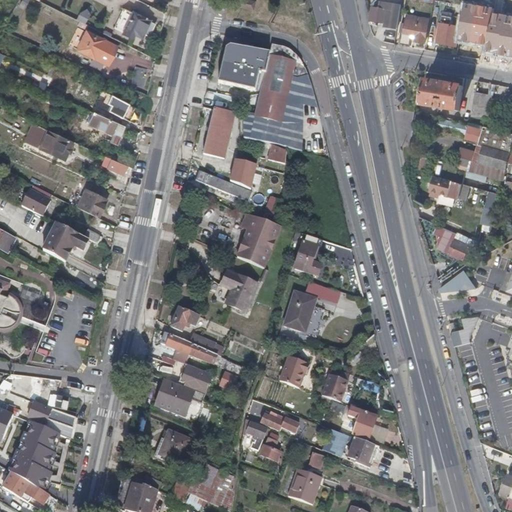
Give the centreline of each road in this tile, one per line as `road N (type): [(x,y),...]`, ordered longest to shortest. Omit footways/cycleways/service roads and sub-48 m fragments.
road 1 (residential): [(191,20),(298,45),(315,70),(429,501)]
road 2 (secondary): [(191,20),(85,511)]
road 3 (primary): [(323,19),(375,229),(419,358)]
road 4 (primary): [(419,358),(360,61)]
road 5 (residential): [(429,312),(378,58)]
road 6 (residential): [(489,511),(429,312)]
road 7 (primary): [(422,367),(460,511)]
road 8 (primary): [(422,367),(429,501)]
road 9 (residential): [(385,57),(511,77)]
